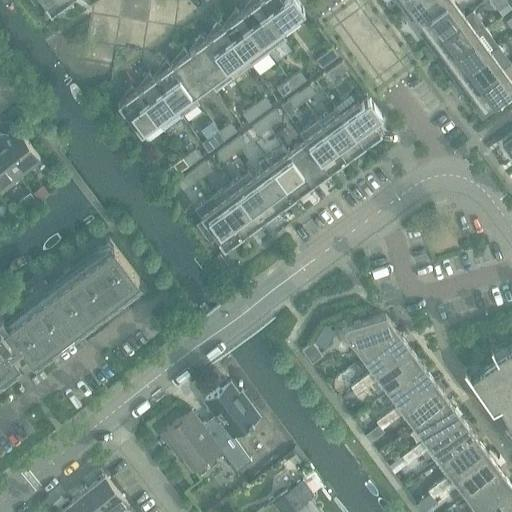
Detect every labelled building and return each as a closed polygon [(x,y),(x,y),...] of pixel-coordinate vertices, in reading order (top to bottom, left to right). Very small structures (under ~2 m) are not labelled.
[(73,4),(70,0),(33,0),(34,1),(35,0),(41,0),(50,12),(53,10),(60,4),(63,7),(71,4),(72,5),(73,4)] [(249,5),(239,11),(239,12),(268,51),(286,38),(281,31),(280,31),(257,0),(247,0),(246,2),(249,5)] [(257,0),(280,31),(281,31),(298,18),(295,14),(303,8),(297,0),(257,0)] [(414,15),(419,21),(447,0),(411,0),(401,8),(409,19),(414,15)] [(418,32),(426,43),(464,15),(453,0),(447,0),(419,21),(423,28),(418,32)] [(507,3),(504,0),(488,0),(496,11),(507,3)] [(231,18),(222,24),(251,64),(268,51),(239,12),(239,11),(235,6),(234,6),(235,7),(229,14),(231,18)] [(439,50),(444,56),(487,25),(474,7),(464,15),(426,43),(434,53),(439,50)] [(233,77),(251,64),(222,24),(218,18),(217,19),(217,20),(212,27),(214,30),(205,37),(204,37),(233,77)] [(452,77),(490,50),(500,42),(487,25),(444,56),(449,63),(444,67),(452,77)] [(197,43),(187,50),(216,90),(233,77),(204,37),(205,37),(201,31),(200,32),(200,33),(194,40),(197,43)] [(215,90),(216,90),(187,50),(183,44),(182,45),(183,45),(177,53),(179,56),(170,63),(169,63),(193,95),(210,83),(215,90)] [(321,66),(338,54),(331,46),(315,57),(321,66)] [(465,85),(470,91),(502,67),(490,50),(452,77),(460,88),(465,85)] [(199,103),(193,95),(169,63),(170,63),(166,57),(165,58),(159,66),(162,69),(153,75),(152,76),(181,116),(199,103)] [(331,79),(347,67),(341,59),(325,71),(331,79)] [(511,60),(502,67),(470,91),(474,98),(470,101),(481,117),(498,105),(495,101),(511,87),(511,60)] [(301,67),(287,78),(294,86),(307,76),(301,67)] [(164,129),(181,116),(152,76),(153,75),(148,70),(147,70),(148,71),(142,78),(144,82),(135,88),(158,121),(164,129)] [(284,94),(294,86),(287,78),(277,85),(284,94)] [(311,81),(297,91),(304,100),(317,90),(311,81)] [(140,134),(158,121),(135,88),(131,82),(130,83),(131,84),(125,91),(127,94),(119,100),(117,102),(128,116),(122,120),(132,134),(138,130),(140,134)] [(293,108),(304,100),(297,91),(287,99),(293,108)] [(267,93),(252,103),(259,112),(273,101),(267,93)] [(357,98),(340,111),(339,112),(363,144),(381,130),(372,119),(381,113),(369,96),(360,102),(357,98)] [(287,99),(280,104),(289,116),(295,112),(293,108),(287,99)] [(249,119),(259,112),(252,103),(243,110),(249,119)] [(334,104),(316,117),(346,156),(363,144),(339,112),(340,111),(334,104)] [(276,107),(263,117),(269,126),(283,116),(276,107)] [(259,134),(269,126),(263,117),(252,125),(259,134)] [(299,130),(304,137),(328,169),(346,156),(316,117),(299,130)] [(231,119),(218,129),(224,138),(238,127),(231,119)] [(0,129),(0,150),(18,174),(41,156),(17,126),(5,136),(0,129)] [(215,145),(224,138),(218,129),(209,137),(215,145)] [(241,133),(228,143),(234,152),(247,142),(241,133)] [(511,135),(500,144),(511,159),(511,135)] [(304,137),(288,149),(287,150),(311,182),(328,169),(304,137)] [(264,156),(269,163),(270,163),(293,195),(311,182),(287,150),(288,149),(282,142),(264,156)] [(224,160),(234,152),(228,143),(217,151),(224,160)] [(195,146),(183,155),(189,163),(201,155),(195,146)] [(0,188),(18,174),(0,150),(0,188)] [(178,171),(189,163),(183,155),(172,163),(178,171)] [(205,159),(193,168),(199,177),(211,168),(205,159)] [(269,163),(253,175),(252,176),(276,208),(293,195),(270,163),(269,163)] [(247,167),(229,181),(259,221),(276,208),(252,176),(253,175),(247,167)] [(188,185),(199,177),(193,168),(182,176),(188,185)] [(229,181),(212,194),(241,233),(259,221),(229,181)] [(40,187),(34,192),(41,201),(47,196),(40,187)] [(29,191),(18,200),(26,210),(37,201),(29,191)] [(223,246),(241,233),(212,194),(194,207),(202,218),(197,222),(207,236),(212,232),(223,246)] [(23,362),(141,275),(112,236),(108,239),(111,243),(76,269),(73,265),(67,270),(70,274),(52,287),(45,278),(0,310),(0,371),(19,357),(23,362)] [(219,252),(210,259),(220,273),(230,266),(219,252)] [(345,332),(362,355),(397,329),(385,313),(348,323),(345,325),(344,329),(345,332)] [(362,355),(372,368),(375,372),(410,346),(397,329),(362,355)] [(312,361),(321,354),(312,341),(302,349),(312,361)] [(497,358),(475,373),(477,378),(479,383),(481,387),(493,406),(498,403),(505,415),(511,424),(511,345),(496,354),(496,353),(494,354),(497,358)] [(372,368),(361,376),(367,384),(377,376),(387,389),(422,363),(410,346),(375,372),(372,368)] [(387,389),(398,403),(400,407),(435,381),(422,363),(387,389)] [(356,392),(367,384),(361,376),(350,384),(356,392)] [(218,413),(203,423),(221,446),(235,436),(233,433),(257,415),(232,380),(207,398),(218,413)] [(398,403),(387,411),(392,418),(403,411),(413,424),(448,398),(435,381),(400,407),(398,403)] [(413,424),(423,438),(426,442),(461,415),(448,398),(413,424)] [(219,447),(221,446),(203,423),(193,409),(162,431),(170,442),(173,440),(193,468),(220,449),(219,447)] [(381,427),(392,418),(387,411),(376,419),(381,427)] [(423,438),(413,446),(418,453),(429,445),(439,459),(474,433),(461,415),(426,442),(423,438)] [(439,459),(449,473),(452,476),(487,450),(474,433),(439,459)] [(407,461),(418,453),(413,446),(402,454),(407,461)] [(449,473),(438,481),(444,488),(454,480),(464,494),(500,468),(487,450),(452,476),(449,473)] [(310,465),(302,470),(305,476),(313,471),(310,465)] [(246,466),(239,472),(247,482),(254,476),(246,466)] [(464,494),(474,507),(477,511),(511,485),(511,484),(500,468),(464,494)] [(106,471),(88,486),(109,511),(113,511),(129,500),(106,471)] [(318,511),(307,496),(311,492),(301,478),(256,511),(318,511)] [(433,496),(444,488),(438,481),(427,489),(433,496)] [(511,511),(511,485),(477,511),(474,507),(468,511),(511,511)] [(109,511),(88,486),(71,499),(81,511),(109,511)] [(81,511),(71,499),(55,511),(81,511)]
